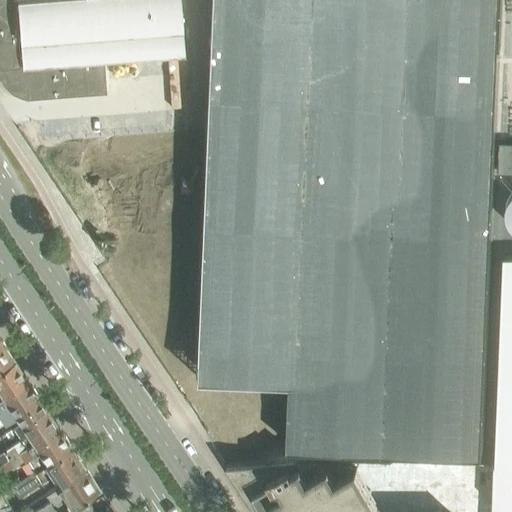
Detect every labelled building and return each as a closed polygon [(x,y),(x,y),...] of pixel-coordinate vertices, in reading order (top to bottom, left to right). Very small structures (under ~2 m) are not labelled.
[(0,0),(0,74),(1,78),(3,81),(6,85),(9,88),(12,90),(15,93),(19,94),(23,96),(27,97),(106,91),(104,59),(183,53),(179,0),(0,0)] [(208,0),(194,374),(291,378),(288,444),(484,452),(501,0),(440,0),(439,37),(308,31),(309,0),(208,0)] [(494,461),(491,511),(511,511),(511,254),(504,255),(496,408),(494,461)] [(0,366),(14,357),(1,338),(0,338),(0,366)] [(0,395),(27,378),(14,357),(0,366),(0,395)] [(0,395),(0,419),(2,423),(16,414),(18,417),(43,401),(27,378),(0,395)] [(22,439),(0,453),(0,463),(6,460),(58,425),(45,405),(43,401),(18,417),(21,421),(13,426),(22,439)] [(34,470),(72,445),(58,425),(6,460),(11,467),(26,457),(34,470)] [(34,470),(12,485),(19,496),(52,474),(57,481),(58,484),(86,466),(84,463),(72,445),(34,470)] [(226,462),(241,485),(259,511),(491,511),(494,461),(412,459),(303,456),(282,457),(226,462)] [(59,511),(99,486),(86,466),(58,484),(44,493),(50,502),(38,510),(34,511),(59,511)] [(96,511),(97,511),(90,502),(74,511),(96,511)]
